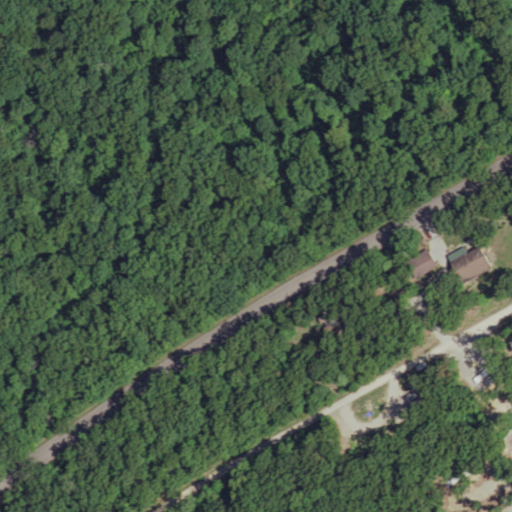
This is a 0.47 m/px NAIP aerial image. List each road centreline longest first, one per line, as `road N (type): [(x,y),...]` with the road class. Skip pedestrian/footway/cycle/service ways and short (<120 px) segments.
road 1 (residential): [(0,483),(230,327),(511,161)]
road 2 (residential): [(157,511),(511,308)]
